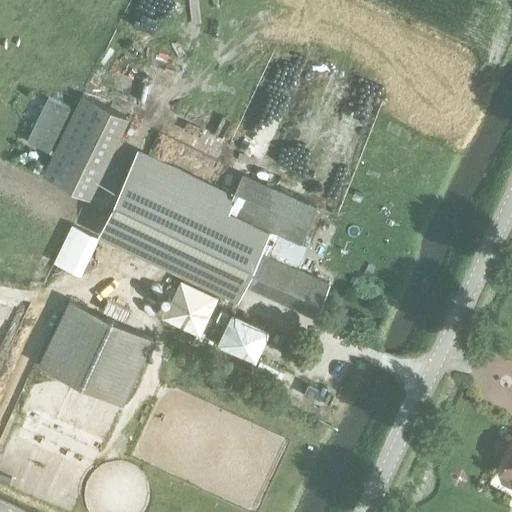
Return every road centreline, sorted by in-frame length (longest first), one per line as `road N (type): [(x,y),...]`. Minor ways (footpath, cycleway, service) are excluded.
road 1 (unknown): [(428,378),(100,225)]
road 2 (tertiary): [(367,511),(511,199)]
